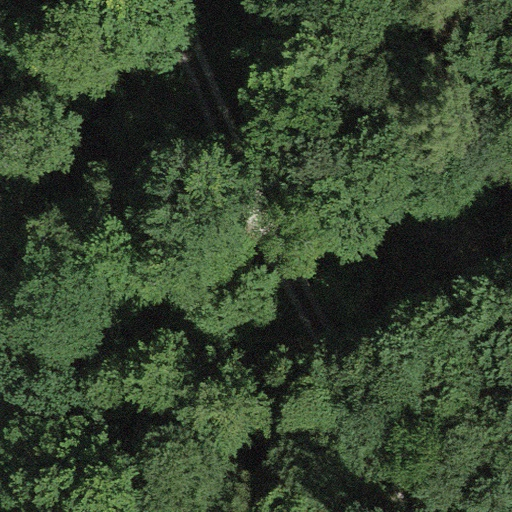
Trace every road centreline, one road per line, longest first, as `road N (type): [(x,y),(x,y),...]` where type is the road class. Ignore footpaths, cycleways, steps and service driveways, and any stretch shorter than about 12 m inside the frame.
road 1 (track): [(418,511),(217,136),(162,0)]
road 2 (track): [(157,511),(130,152),(100,0)]
